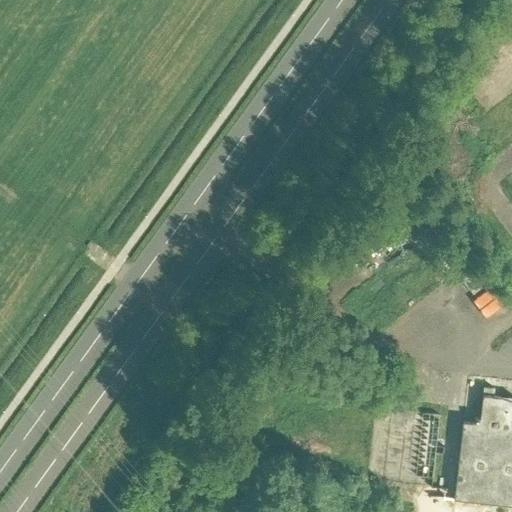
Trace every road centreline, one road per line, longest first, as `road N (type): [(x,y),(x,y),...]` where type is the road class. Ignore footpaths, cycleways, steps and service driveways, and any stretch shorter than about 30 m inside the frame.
road 1 (tertiary): [(17,511),(388,0)]
road 2 (tertiary): [(342,0),(0,471)]
